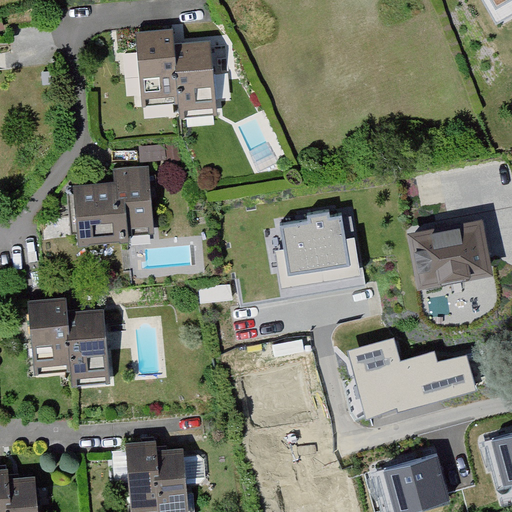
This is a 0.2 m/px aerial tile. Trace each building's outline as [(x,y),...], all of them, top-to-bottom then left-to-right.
[(511,6),(511,0),(463,0),(479,26),(511,6)] [(125,29),(133,108),(169,105),(164,43),(163,25),(125,29)] [(199,40),(164,43),(171,120),(206,117),(199,40)] [(63,186),(68,248),(150,241),(143,161),(105,164),(107,183),(63,186)] [(353,212),(278,223),(287,302),(360,292),(353,212)] [(477,225),(400,234),(407,287),(484,278),(477,225)] [(16,299),(26,382),(62,377),(55,313),(53,294),(16,299)] [(91,309),(55,313),(64,390),(99,386),(91,309)] [(390,333),(347,343),(362,410),(473,386),(465,350),(433,357),(431,347),(395,355),(390,333)] [(113,449),(118,511),(147,511),(143,455),(143,447),(113,449)] [(387,511),(446,495),(434,449),(375,465),(387,511)] [(175,511),(171,453),(143,455),(147,511),(175,511)] [(28,511),(27,480),(0,481),(0,511),(28,511)]
